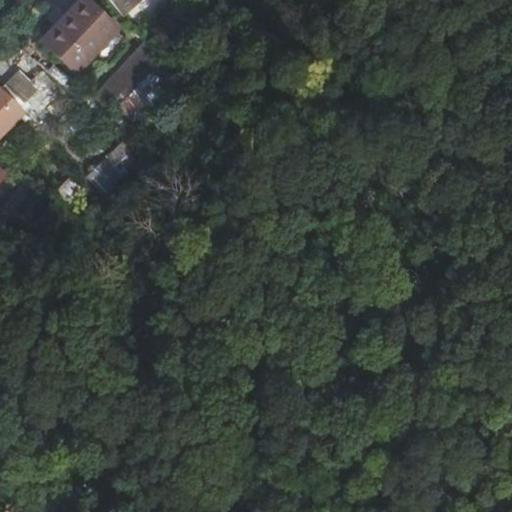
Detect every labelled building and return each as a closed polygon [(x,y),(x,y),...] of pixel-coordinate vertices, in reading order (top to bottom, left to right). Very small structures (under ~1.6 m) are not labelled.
[(81,0),(55,28),(86,61),(116,31),(83,0),(81,0)] [(142,0),(107,0),(125,17),(142,0)] [(86,61),(55,28),(43,41),(75,72),(86,61)] [(150,42),(110,85),(129,101),(167,60),(150,42)] [(2,94),(23,114),(42,94),(32,83),(22,73),(2,94)] [(41,74),(32,83),(42,94),(23,114),(19,117),(24,122),(28,118),(34,125),(40,120),(44,124),(63,105),(51,93),(56,88),(41,74)] [(119,112),(129,101),(110,85),(101,95),(119,112)] [(23,114),(2,94),(0,91),(0,136),(19,117),(23,114)] [(122,146),(89,179),(106,197),(117,187),(114,184),(137,160),(122,146)] [(70,180),(50,201),(62,210),(81,190),(70,180)] [(36,189),(29,183),(0,217),(0,233),(36,189)]
